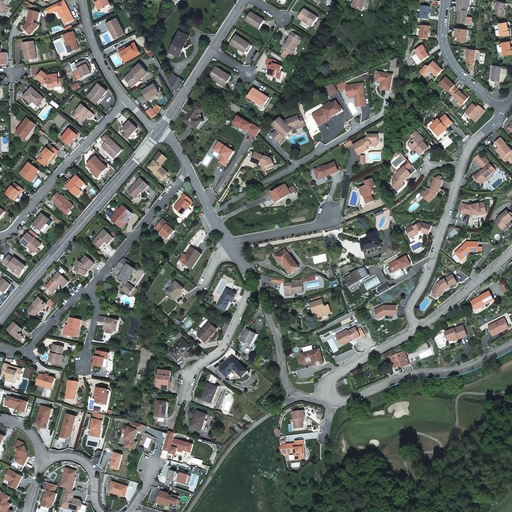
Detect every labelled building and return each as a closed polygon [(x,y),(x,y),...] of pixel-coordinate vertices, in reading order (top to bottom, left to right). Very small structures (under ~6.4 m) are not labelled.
[(3,12),(8,6),(11,0),(0,0),(0,10),(3,13),(3,12)] [(105,0),(97,0),(98,0),(95,2),(100,9),(110,4),(108,0),(106,0),(105,0)] [(355,0),(354,8),(363,10),(365,0),(355,0)] [(64,1),(53,6),(47,9),(50,15),(56,12),(55,11),(58,9),(65,24),(74,20),(64,1)] [(506,3),(498,1),(495,14),(503,16),(506,3)] [(465,6),(457,5),(457,9),(460,9),(458,22),(461,22),(460,23),(462,23),(462,22),(466,23),(468,10),(464,9),(465,6)] [(422,6),(420,19),(429,20),(430,7),(422,6)] [(313,26),(318,17),(305,9),(299,18),(313,26)] [(23,28),(28,32),(29,30),(32,32),(39,25),(38,24),(40,13),(31,11),(28,22),(29,22),(28,24),(23,28)] [(260,29),(265,21),(251,12),(246,21),(260,29)] [(106,24),(108,28),(111,26),(113,31),(112,31),(116,38),(126,33),(117,18),(106,24)] [(507,22),(494,24),(496,37),(510,35),(509,30),(508,30),(507,22)] [(421,25),(420,38),(428,39),(430,26),(421,25)] [(468,29),(456,28),(455,34),(459,34),(458,37),(458,41),(466,42),(468,29)] [(180,56),(189,36),(179,31),(170,52),(180,56)] [(79,49),(76,41),(77,41),(74,33),(65,36),(67,44),(70,53),(79,49)] [(294,49),(294,50),(302,38),(297,35),(296,38),(291,35),(285,45),(286,45),(285,47),(284,46),(282,49),(284,51),(282,54),(285,56),(286,54),(287,55),(288,53),(290,55),(294,49)] [(231,44),(238,49),(239,48),(245,52),(250,45),(236,36),(231,44)] [(510,41),(501,43),(496,43),(499,59),(504,58),(503,56),(511,54),(511,49),(511,50),(510,41)] [(35,59),(34,51),(36,51),(34,42),(24,44),(26,61),(35,59)] [(135,42),(128,46),(128,47),(120,51),(126,62),(141,53),(135,42)] [(1,46),(0,45),(0,65),(8,65),(8,54),(2,54),(1,46)] [(239,48),(238,49),(247,55),(252,47),(250,45),(245,52),(239,48)] [(422,61),(430,56),(424,49),(425,49),(423,45),(415,51),(416,52),(411,56),(417,65),(422,61)] [(476,50),(468,49),(467,61),(468,62),(470,63),(470,69),(474,70),(476,50)] [(266,64),(269,65),(270,66),(269,68),(268,73),(276,75),(275,77),(281,78),(283,72),(281,71),(283,67),(276,65),(277,61),(268,59),(266,64)] [(88,66),(89,65),(87,60),(77,65),(83,78),(91,74),(90,70),(88,66)] [(430,71),(437,77),(443,71),(433,62),(428,68),(425,66),(421,71),(421,72),(422,73),(422,74),(423,74),(424,75),(425,75),(426,75),(430,71)] [(133,70),(134,71),(129,76),(128,80),(133,86),(148,72),(140,63),(133,70)] [(502,66),(491,65),(489,79),(492,80),(494,80),(494,81),(496,81),(495,88),(499,88),(502,66)] [(210,77),(217,81),(217,80),(226,86),(231,77),(216,67),(210,77)] [(134,71),(133,70),(125,78),(128,80),(129,76),(134,71)] [(393,89),(395,74),(380,71),(378,80),(384,81),(383,88),(393,89)] [(59,85),(59,80),(58,75),(48,76),(43,72),(37,79),(45,84),(46,83),(49,85),(50,89),(56,88),(55,86),(59,85)] [(174,89),(179,89),(184,81),(172,73),(168,79),(174,89)] [(440,84),(449,92),(454,87),(455,86),(445,77),(440,84)] [(364,82),(347,85),(348,95),(350,95),(356,94),(356,97),(358,107),(368,105),(364,82)] [(148,100),(153,98),(151,96),(156,94),(160,91),(155,83),(142,90),(148,100)] [(89,97),(96,103),(101,97),(103,98),(108,91),(99,84),(89,97)] [(454,97),(463,105),(469,99),(454,87),(449,92),(453,95),(452,96),(454,97)] [(38,106),(44,99),(32,88),(24,97),(30,103),(31,106),(36,111),(39,107),(38,106)] [(249,97),(255,102),(259,104),(259,103),(264,106),(269,98),(254,89),(249,97)] [(342,111),(336,102),(331,105),(330,103),(323,108),(323,109),(314,114),(317,119),(315,119),(319,126),(326,122),(326,121),(329,119),(329,120),(330,119),(330,118),(342,111)] [(157,104),(153,110),(157,114),(162,107),(157,104)] [(185,121),(196,129),(202,121),(198,119),(204,109),(196,104),(185,121)] [(470,117),(476,123),(486,111),(480,106),(477,108),(473,104),(461,118),(466,122),(470,117)] [(83,105),(77,111),(78,112),(75,117),(83,123),(87,119),(85,117),(88,114),(89,116),(92,118),(95,114),(83,105)] [(153,118),(157,115),(157,114),(153,110),(151,107),(147,111),(153,118)] [(445,126),(447,127),(453,122),(446,114),(440,120),(439,118),(430,126),(438,134),(444,129),(443,128),(445,126)] [(305,123),(303,118),(299,120),(298,116),(284,122),(281,118),(274,125),(279,130),(273,135),(280,142),(285,137),(284,136),(286,134),(287,135),(289,133),(288,132),(292,129),(297,126),(296,124),(301,122),(302,124),(305,123)] [(28,119),(21,127),(22,128),(18,133),(26,140),(37,126),(28,119)] [(120,132),(128,139),(138,129),(130,121),(127,124),(127,125),(120,132)] [(284,136),(285,137),(286,138),(294,130),(306,125),(305,123),(302,124),(301,122),(296,124),(297,126),(292,129),(288,132),(289,133),(287,135),(286,134),(284,136)] [(448,128),(447,127),(445,126),(443,128),(444,129),(438,134),(439,136),(448,128)] [(70,145),(78,135),(70,129),(62,139),(70,145)] [(416,142),(411,146),(416,152),(417,150),(421,155),(430,147),(423,140),(424,139),(417,130),(411,135),(414,139),(416,142)] [(115,158),(123,150),(107,135),(102,139),(106,142),(102,146),(110,154),(110,153),(115,158)] [(364,140),(354,146),(359,155),(369,149),(368,147),(372,144),(372,146),(377,146),(379,145),(379,135),(368,135),(368,138),(364,140)] [(500,149),(497,152),(506,162),(511,156),(511,151),(505,144),(506,143),(500,138),(495,143),(498,147),(500,149)] [(42,156),(49,162),(55,154),(56,155),(59,151),(50,145),(42,156)] [(159,165),(166,158),(160,152),(153,160),(154,161),(149,167),(155,172),(154,174),(162,181),(163,179),(166,176),(167,175),(159,168),(159,165)] [(264,156),(256,152),(252,161),(256,167),(259,165),(259,164),(261,165),(261,164),(262,163),(265,164),(267,170),(273,168),(272,165),(274,164),(272,159),(272,156),(267,154),(266,157),(264,156)] [(483,183),(487,180),(486,179),(493,173),(496,170),(489,162),(484,156),(477,162),(484,169),(483,170),(482,170),(474,177),(480,183),(483,183)] [(87,166),(94,173),(95,171),(100,176),(108,168),(96,157),(87,166)] [(167,159),(166,158),(159,165),(159,168),(167,175),(168,173),(162,168),(162,165),(167,159)] [(326,175),(327,176),(339,172),(336,162),(325,166),(325,165),(315,169),(316,174),(318,174),(319,177),(326,175)] [(22,174),(30,181),(33,177),(34,178),(40,170),(30,163),(22,174)] [(400,186),(403,187),(406,184),(402,180),(404,179),(406,180),(412,174),(405,166),(397,173),(397,174),(394,176),(392,181),(394,182),(393,185),(397,189),(400,186)] [(81,190),(86,184),(77,176),(73,181),(67,187),(78,197),(83,192),(81,190)] [(144,193),(149,186),(141,178),(129,192),(135,198),(142,191),(144,193)] [(427,194),(424,197),(429,203),(436,195),(435,194),(436,191),(439,192),(443,180),(434,178),(431,189),(428,188),(427,190),(424,192),(427,194)] [(372,194),(374,193),(373,188),(376,187),(373,179),(365,182),(367,185),(357,189),(364,205),(374,201),(372,195),(372,194)] [(20,192),(21,193),(24,190),(15,183),(7,194),(14,200),(20,192)] [(291,194),(295,191),(293,186),(288,189),(286,185),(272,194),(277,202),(291,194)] [(55,203),(66,213),(69,210),(70,210),(74,206),(62,195),(61,196),(58,193),(52,199),(56,202),(55,203)] [(192,205),(188,202),(191,199),(184,193),(181,197),(183,198),(180,201),(181,202),(175,209),(183,215),(186,217),(188,217),(192,213),(192,211),(189,208),(192,205)] [(480,210),(486,209),(484,202),(470,205),(463,203),(460,212),(471,215),(476,214),(481,213),(480,210)] [(118,209),(116,211),(117,212),(116,214),(111,219),(122,229),(129,221),(128,220),(133,214),(123,206),(120,210),(118,209)] [(511,213),(508,212),(507,211),(496,220),(499,224),(498,225),(503,230),(508,226),(506,224),(509,221),(510,221),(511,219),(511,213)] [(41,231),(50,219),(43,214),(34,225),(41,231)] [(175,231),(167,225),(168,223),(163,219),(156,228),(161,232),(169,239),(175,231)] [(417,232),(420,231),(420,232),(421,231),(422,232),(429,235),(432,226),(423,223),(421,224),(420,223),(414,227),(413,225),(406,229),(411,238),(418,234),(417,232)] [(93,242),(100,248),(106,242),(108,244),(114,238),(104,230),(93,242)] [(364,251),(381,247),(377,232),(370,234),(372,239),(370,240),(361,242),(364,251)] [(22,242),(29,248),(30,247),(35,252),(36,251),(37,253),(40,250),(38,248),(42,244),(29,233),(22,242)] [(106,242),(100,248),(102,251),(108,244),(106,242)] [(467,242),(455,252),(462,260),(467,255),(467,254),(469,252),(478,252),(479,242),(467,242)] [(193,268),(202,254),(192,247),(186,256),(188,257),(184,263),(193,268)] [(292,273),(300,267),(285,249),(283,251),(277,256),(281,262),(282,260),(292,273)] [(3,263),(9,267),(9,266),(16,271),(15,272),(20,275),(26,267),(15,258),(14,260),(9,255),(3,263)] [(90,270),(95,264),(86,256),(81,262),(79,262),(75,270),(86,275),(87,271),(88,268),(90,270)] [(131,263),(124,258),(117,267),(124,271),(119,278),(125,281),(124,283),(124,285),(125,286),(122,290),(132,297),(138,290),(128,283),(136,270),(130,265),(131,263)] [(54,276),(55,277),(56,278),(55,279),(54,278),(51,282),(46,286),(53,293),(61,284),(64,287),(69,282),(58,272),(54,276)] [(443,290),(449,286),(449,287),(457,282),(452,274),(437,284),(432,292),(439,296),(443,290)] [(0,288),(5,293),(11,285),(2,277),(0,279),(0,288)] [(390,289),(395,286),(391,280),(386,283),(387,284),(390,289)] [(167,292),(175,300),(184,289),(176,282),(167,292)] [(293,293),(303,292),(302,282),(285,284),(287,296),(293,295),(293,293)] [(363,293),(367,291),(363,283),(359,286),(363,293)] [(378,289),(381,294),(390,289),(387,284),(378,289)] [(233,302),(237,294),(227,289),(218,306),(226,311),(231,301),(233,302)] [(476,306),(477,309),(494,300),(489,291),(480,296),(481,297),(478,298),(477,298),(471,302),(473,306),(476,306)] [(27,311),(30,313),(33,313),(36,316),(41,310),(42,311),(47,305),(50,307),(54,303),(51,299),(46,304),(39,297),(27,311)] [(319,315),(320,317),(331,313),(329,305),(324,306),(322,300),(311,304),(314,312),(318,311),(319,315)] [(397,315),(397,306),(383,305),(375,310),(379,318),(383,315),(386,315),(397,315)] [(119,320),(100,316),(98,322),(105,323),(104,328),(105,328),(104,331),(105,333),(112,334),(113,333),(114,330),(117,330),(119,320)] [(508,325),(504,317),(488,325),(493,335),(508,328),(507,326),(508,325)] [(66,325),(65,333),(72,334),(73,336),(76,337),(78,330),(77,330),(77,328),(78,328),(80,329),(82,321),(71,318),(69,326),(66,325)] [(8,330),(19,340),(23,336),(19,333),(22,329),(15,322),(8,330)] [(207,342),(217,330),(209,322),(198,335),(207,342)] [(467,335),(463,324),(445,332),(447,339),(451,340),(458,338),(458,339),(467,335)] [(349,339),(351,338),(352,340),(356,338),(360,335),(359,333),(357,330),(355,326),(347,331),(346,329),(336,335),(340,343),(345,344),(350,341),(349,339)] [(360,328),(357,330),(359,333),(360,335),(356,338),(357,339),(364,334),(360,328)] [(250,345),(256,334),(247,329),(241,341),(250,345)] [(175,363),(191,348),(183,340),(167,355),(175,363)] [(64,356),(62,355),(64,348),(54,345),(50,362),(62,364),(64,356)] [(319,348),(301,353),(303,362),(309,361),(309,359),(312,358),(314,366),(323,363),(319,348)] [(94,365),(106,367),(109,353),(97,351),(94,365)] [(404,351),(390,356),(394,367),(396,367),(400,366),(402,367),(409,364),(404,351)] [(243,377),(248,371),(233,357),(220,370),(227,376),(234,369),(243,377)] [(5,364),(2,373),(7,375),(7,377),(10,378),(9,381),(15,383),(16,379),(20,380),(23,370),(10,366),(10,365),(5,364)] [(169,389),(172,372),(160,370),(158,388),(169,389)] [(40,374),(37,383),(45,386),(45,387),(53,389),(56,378),(40,374)] [(218,378),(212,374),(202,399),(212,403),(218,387),(214,386),(218,378)] [(78,390),(79,382),(69,380),(66,399),(75,400),(76,390),(78,390)] [(97,388),(96,393),(98,394),(97,396),(96,402),(107,404),(109,394),(108,394),(108,390),(97,388)] [(8,396),(6,403),(10,404),(9,406),(18,409),(17,410),(26,412),(29,402),(8,396)] [(156,425),(166,426),(168,402),(158,401),(156,425)] [(42,427),(47,429),(53,409),(42,406),(37,423),(42,427)] [(304,417),(303,410),(302,410),(292,411),(294,428),(302,427),(301,418),(304,417)] [(201,430),(207,415),(198,411),(191,427),(201,430)] [(67,413),(60,437),(67,439),(71,437),(73,431),(71,431),(72,427),(74,428),(77,416),(67,413)] [(105,415),(94,413),(90,435),(100,438),(105,415)] [(138,431),(145,433),(147,426),(143,425),(131,421),(129,427),(128,427),(124,438),(127,439),(125,444),(133,447),(135,442),(133,441),(137,430),(138,431)] [(17,462),(25,466),(29,457),(28,454),(29,454),(25,443),(18,440),(15,448),(17,449),(20,456),(17,462)] [(304,454),(304,449),(302,449),(302,446),(303,446),(303,445),(303,440),(294,440),(294,443),(286,444),(286,446),(287,451),(287,452),(294,452),(295,459),(303,458),(303,454),(304,454)] [(133,447),(125,444),(124,447),(134,450),(137,442),(135,442),(133,447)] [(115,453),(111,468),(119,470),(123,455),(115,453)] [(10,469),(5,478),(9,481),(10,480),(11,480),(9,484),(17,488),(23,477),(10,469)] [(112,481),(109,491),(117,493),(117,494),(125,497),(129,487),(112,481)] [(57,486),(48,483),(46,491),(48,491),(47,494),(45,494),(42,506),(49,508),(53,506),(54,502),(55,502),(58,494),(55,493),(57,486)] [(74,491),(67,488),(61,506),(78,511),(82,509),(83,504),(81,500),(75,499),(75,500),(73,499),(74,498),(72,498),(74,491)] [(180,497),(162,491),(161,494),(160,494),(157,502),(170,506),(171,503),(178,505),(180,500),(179,500),(180,497)] [(0,509),(3,511),(4,508),(6,508),(9,509),(12,504),(8,502),(10,496),(3,492),(0,497),(0,509)]
